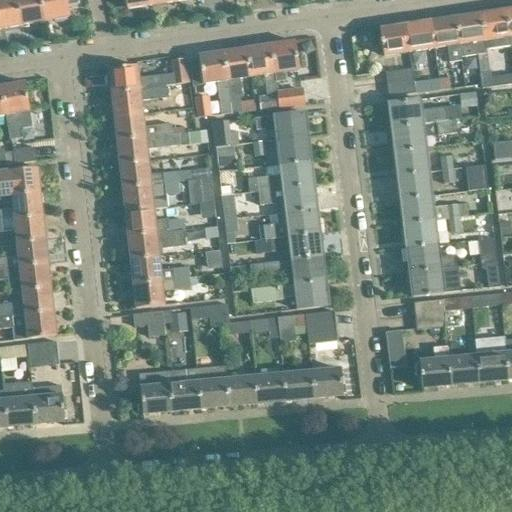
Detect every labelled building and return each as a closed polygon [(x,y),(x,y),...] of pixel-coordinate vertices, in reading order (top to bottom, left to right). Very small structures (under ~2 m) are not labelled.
[(0,0),(0,30),(21,27),(15,0),(0,0)] [(15,0),(21,27),(45,23),(40,0),(15,0)] [(40,0),(45,23),(68,18),(66,6),(78,4),(77,0),(40,0)] [(126,0),(128,10),(154,6),(152,0),(126,0)] [(487,51),(511,48),(507,11),(482,15),(487,51)] [(486,51),(487,51),(482,15),(456,19),(462,59),(477,56),(482,90),(492,89),(490,74),(489,74),(486,51)] [(461,59),(462,59),(456,19),(431,23),(435,49),(447,48),(450,64),(461,62),(461,59)] [(410,53),(435,49),(431,23),(407,26),(410,53)] [(384,57),(410,53),(407,26),(380,30),(381,42),(380,42),(380,46),(382,46),(384,57)] [(276,83),(286,82),(285,73),(299,71),(295,43),(270,46),(274,72),(276,83)] [(276,83),(274,72),(270,46),(247,50),(251,78),(264,76),(267,99),(259,100),(261,113),(280,110),(277,95),(278,95),(276,83)] [(240,80),(251,78),(247,50),(223,53),(227,84),(230,102),(239,101),(241,101),(242,97),(240,80)] [(223,53),(198,57),(199,63),(203,86),(217,83),(221,116),(232,115),(230,102),(227,84),(223,53)] [(111,95),(167,88),(189,86),(186,60),(170,62),(172,76),(138,79),(137,67),(109,70),(111,95)] [(387,86),(414,82),(413,70),(386,74),(387,86)] [(490,74),(492,89),(511,85),(511,75),(491,79),(490,74)] [(440,80),(441,92),(450,91),(448,79),(440,80)] [(430,94),(441,92),(440,80),(428,82),(430,94)] [(414,82),(387,86),(389,99),(409,96),(416,95),(414,84),(414,82)] [(0,88),(8,128),(10,141),(11,141),(21,140),(17,115),(30,112),(25,84),(0,88)] [(114,119),(143,116),(141,102),(168,99),(167,88),(111,95),(114,119)] [(280,110),(304,107),(302,91),(278,95),(277,95),(280,110)] [(459,96),(461,109),(477,107),(475,94),(459,96)] [(208,97),(194,99),(197,120),(212,117),(208,97)] [(232,115),(241,113),(239,101),(230,102),(232,115)] [(436,125),(455,123),(455,121),(447,122),(445,109),(434,111),(434,113),(421,114),(419,101),(389,105),(392,130),(422,127),(422,126),(436,124),(436,125)] [(277,143),(308,139),(305,114),(255,120),(256,132),(265,131),(267,144),(277,143)] [(117,142),(145,139),(143,116),(114,119),(117,142)] [(239,122),(213,125),(214,137),(241,134),(239,122)] [(455,123),(436,125),(438,137),(456,135),(455,123)] [(174,136),(172,125),(156,127),(157,138),(174,136)] [(395,155),(425,151),(422,127),(392,130),(395,155)] [(119,167),(148,164),(147,151),(200,145),(199,133),(174,136),(157,138),(145,140),(145,139),(117,142),(119,167)] [(280,167),(311,163),(308,139),(277,143),(280,167)] [(264,144),(253,146),(254,158),(266,157),(264,144)] [(234,148),(215,150),(218,167),(236,164),(234,148)] [(35,149),(15,151),(13,151),(14,165),(36,163),(35,149)] [(398,179),(428,176),(425,151),(395,155),(398,179)] [(442,174),(460,172),(460,170),(453,171),(451,158),(440,159),(442,174)] [(246,180),(248,195),(258,194),(314,187),(311,163),(280,167),(264,168),(266,178),(246,180)] [(122,191),(179,185),(179,183),(187,183),(186,173),(150,177),(148,164),(119,167),(122,191)] [(486,168),(465,171),(468,193),(488,191),(486,170),(486,168)] [(0,198),(40,194),(37,169),(0,173),(0,198)] [(460,172),(442,174),(443,186),(462,183),(460,172)] [(401,203),(431,199),(428,176),(398,179),(401,203)] [(207,205),(215,204),(211,181),(199,182),(202,205),(206,204),(207,205)] [(179,185),(122,191),(125,214),(153,211),(168,210),(166,197),(180,195),(179,185)] [(277,216),(317,211),(314,187),(258,194),(259,207),(275,205),(277,216)] [(0,223),(43,219),(40,194),(0,198),(0,199),(11,198),(12,211),(0,211),(0,223)] [(236,219),(233,196),(221,198),(224,221),(236,219)] [(448,222),(459,220),(459,219),(467,218),(465,205),(432,209),(431,199),(401,203),(404,227),(434,223),(434,222),(448,221),(448,222)] [(127,238),(188,232),(189,232),(189,224),(185,224),(185,221),(168,223),(168,221),(155,222),(153,211),(125,214),(127,238)] [(289,239),(320,235),(317,211),(277,216),(278,225),(263,227),(264,241),(276,240),(289,239)] [(16,245),(45,242),(43,219),(0,223),(0,236),(15,235),(16,245)] [(459,220),(448,222),(449,234),(461,232),(459,220)] [(407,250),(437,247),(434,223),(404,227),(407,250)] [(130,263),(159,260),(157,245),(186,242),(185,239),(189,238),(188,232),(127,238),(130,263)] [(227,245),(235,244),(233,233),(225,234),(227,245)] [(230,270),(323,260),(320,235),(289,239),(291,262),(230,269),(230,270)] [(276,240),(264,241),(266,255),(277,253),(276,240)] [(485,266),(497,265),(493,240),(478,242),(481,266),(484,266),(485,266)] [(0,271),(48,266),(45,242),(16,245),(18,258),(0,259),(0,271)] [(410,275),(455,270),(454,257),(438,259),(437,247),(407,250),(410,275)] [(220,253),(205,254),(207,272),(222,271),(220,253)] [(133,286),(189,281),(188,269),(160,272),(159,260),(130,263),(133,286)] [(251,293),(326,284),(323,260),(230,270),(231,282),(293,274),(294,286),(251,291),(251,293)] [(497,265),(485,266),(488,290),(500,288),(497,265)] [(22,293),(51,289),(48,266),(0,271),(0,282),(8,281),(8,283),(20,281),(22,293)] [(455,270),(410,275),(412,298),(458,293),(455,270)] [(189,281),(133,286),(136,310),(164,307),(163,293),(190,290),(189,281)] [(326,284),(251,293),(253,306),(284,302),(284,300),(296,298),(298,311),(328,308),(326,284)] [(0,320),(54,314),(51,289),(22,293),(23,304),(0,306),(0,320)] [(501,307),(511,306),(511,294),(500,295),(501,307)] [(472,310),(501,307),(500,295),(471,298),(472,310)] [(444,313),(472,310),(471,298),(443,301),(444,313)] [(444,316),(444,313),(443,301),(434,303),(414,304),(415,318),(444,316)] [(250,334),(249,323),(229,325),(227,306),(219,307),(221,327),(222,326),(223,338),(250,334)] [(214,327),(221,327),(219,307),(189,310),(191,322),(213,320),(214,327)] [(164,337),(162,313),(133,317),(134,328),(147,327),(149,339),(164,337)] [(306,316),(307,328),(309,346),(338,343),(335,313),(306,316)] [(54,314),(0,320),(0,330),(12,329),(13,342),(56,337),(54,314)] [(185,314),(169,316),(171,334),(187,332),(185,314)] [(294,330),(307,328),(306,316),(278,319),(279,339),(280,339),(280,345),(296,343),(294,330)] [(444,316),(415,318),(416,332),(446,329),(444,316)] [(270,340),(279,339),(278,319),(249,323),(250,334),(269,332),(270,340)] [(401,333),(386,335),(390,369),(405,367),(401,333)] [(29,358),(30,369),(59,366),(57,343),(28,346),(29,358)] [(0,361),(29,358),(28,346),(0,349),(0,361)] [(448,360),(447,348),(433,350),(434,361),(419,363),(422,390),(451,387),(448,360)] [(478,385),(507,382),(505,355),(476,357),(478,385)] [(451,387),(478,385),(476,357),(448,360),(451,387)] [(225,368),(197,371),(198,384),(201,411),(228,408),(226,381),(225,368)] [(311,373),(314,400),(343,397),(340,370),(311,373)] [(201,411),(198,384),(197,371),(168,373),(171,414),(201,411)] [(142,404),(138,405),(139,413),(142,412),(143,416),(171,414),(168,373),(139,376),(141,389),(140,389),(142,404)] [(285,403),(314,400),(311,373),(283,376),(285,403)] [(257,405),(285,403),(283,376),(254,379),(257,405)] [(228,408),(257,405),(254,379),(226,381),(228,408)] [(7,429),(36,426),(32,390),(32,384),(3,387),(3,393),(7,429)] [(61,387),(32,390),(36,426),(64,423),(64,421),(67,421),(67,412),(63,412),(62,396),(61,387)]
